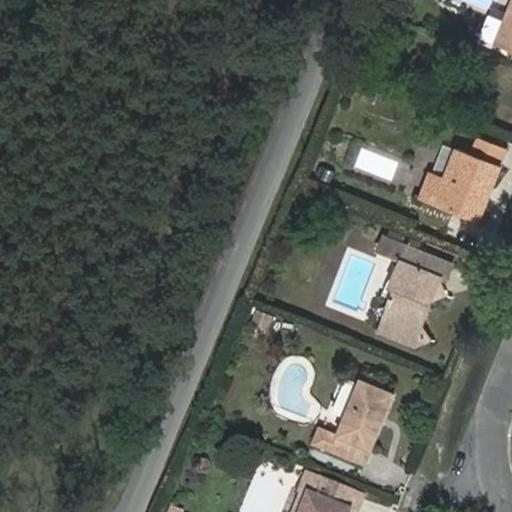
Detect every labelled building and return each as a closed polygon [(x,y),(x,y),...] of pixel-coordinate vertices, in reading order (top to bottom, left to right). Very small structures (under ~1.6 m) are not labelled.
[(511,31),(511,0),(495,42),(511,48),(511,37),(510,37),(511,31)] [(508,151),(481,140),(474,155),(458,149),(446,177),(432,171),(422,199),(480,222),(488,201),(482,199),(488,184),(494,187),(508,151)] [(488,201),(494,187),(488,184),(482,199),(488,201)] [(404,241),(390,236),(389,242),(403,247),(404,241)] [(389,242),(384,240),(379,254),(402,262),(408,249),(403,247),(389,242)] [(412,325),(421,329),(430,304),(440,280),(445,283),(452,266),(408,249),(402,262),(399,271),(392,288),(398,291),(393,301),(389,299),(386,308),(376,309),(381,317),(384,318),(382,323),(409,333),(412,325)] [(383,296),(389,299),(393,301),(398,291),(392,288),(399,271),(394,269),(383,296)] [(424,341),(421,329),(412,325),(409,333),(382,323),(379,333),(412,347),(424,341)] [(362,379),(333,449),(367,463),(396,393),(362,379)] [(301,491),(305,492),(309,494),(316,477),(308,474),(301,491)] [(305,492),(297,511),(359,511),(366,497),(316,477),(309,494),(305,492)]
